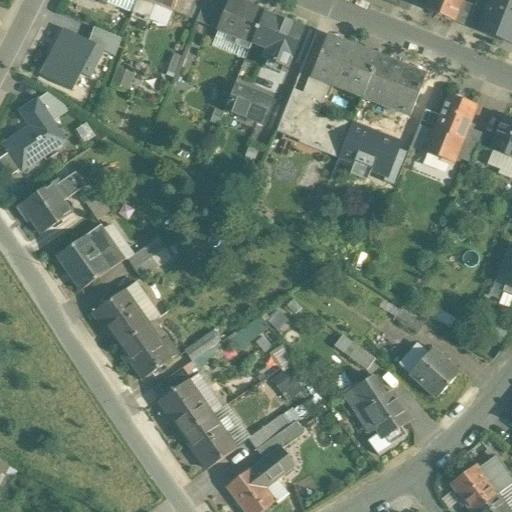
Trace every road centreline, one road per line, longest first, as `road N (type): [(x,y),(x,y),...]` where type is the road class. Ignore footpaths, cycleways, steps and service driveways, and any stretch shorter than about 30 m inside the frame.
road 1 (residential): [(0,232),(185,511)]
road 2 (residential): [(349,511),(451,441),(511,376)]
road 3 (residential): [(511,75),(327,0)]
